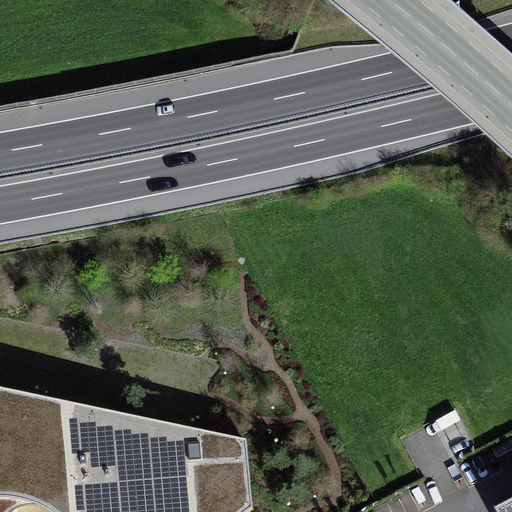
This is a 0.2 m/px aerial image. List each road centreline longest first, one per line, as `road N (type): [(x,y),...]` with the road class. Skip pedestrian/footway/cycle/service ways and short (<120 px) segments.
road 1 (motorway): [(0,206),(511,96)]
road 2 (motorway): [(511,42),(0,151)]
road 3 (tertiary): [(511,106),(389,0)]
